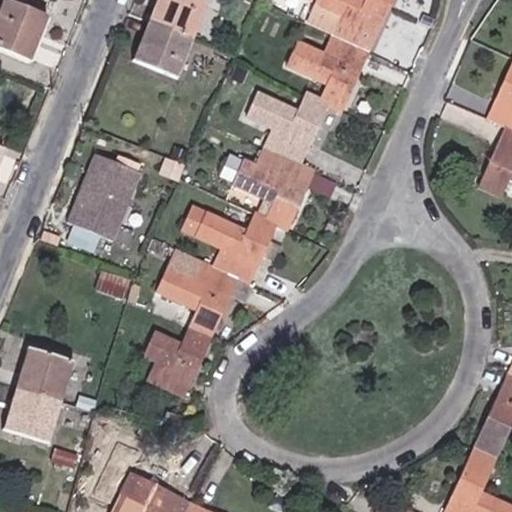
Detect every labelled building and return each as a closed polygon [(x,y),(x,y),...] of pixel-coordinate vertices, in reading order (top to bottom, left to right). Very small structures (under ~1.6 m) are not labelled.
[(197,6),(180,0),(156,0),(144,34),(181,48),(197,6)] [(312,24),(353,42),(361,22),(352,20),(356,10),(365,14),(370,0),(300,0),(319,7),(312,24)] [(43,27),(9,13),(0,31),(0,51),(28,63),(43,27)] [(313,100),(327,106),(340,75),(331,72),(335,63),(345,66),(353,42),(312,24),(303,48),(280,38),(269,64),(308,78),(303,96),(313,100)] [(181,48),(144,34),(129,70),(167,84),(181,48)] [(511,58),(497,95),(506,98),(503,106),(494,102),(485,122),(511,132),(511,58)] [(265,149),(289,160),(298,136),(288,133),(292,125),(302,129),(313,100),(303,96),(290,91),(283,110),(243,94),(234,116),(256,125),(249,142),(265,149)] [(511,132),(485,122),(483,125),(500,132),(492,151),(500,154),(498,163),(489,158),(475,191),(500,202),(507,183),(511,184),(511,132)] [(289,160),(265,149),(257,171),(232,161),(223,186),(260,200),(254,216),(269,222),(278,226),(291,194),(281,191),(285,184),(294,188),(302,165),(289,160)] [(126,179),(95,167),(67,232),(105,250),(115,230),(106,226),(126,179)] [(233,280),(243,284),(253,261),(243,257),(246,249),(257,252),(269,222),(254,216),(241,210),(234,229),(184,210),(175,235),(208,249),(201,266),(233,280)] [(180,333),(206,344),(219,311),(208,306),(211,296),(224,302),(233,280),(201,266),(191,261),(182,286),(156,275),(147,298),(187,314),(180,333)] [(181,373),(193,377),(206,344),(180,333),(174,353),(140,339),(132,362),(151,370),(142,389),(181,405),(189,386),(178,381),(181,373)] [(15,396),(51,409),(64,363),(28,351),(15,396)] [(473,448),(499,459),(511,430),(511,375),(506,374),(499,391),(509,395),(505,404),(495,400),(473,448)] [(15,396),(2,439),(38,449),(51,409),(15,396)] [(455,510),(446,507),(443,511),(466,511),(499,459),(473,448),(451,499),(458,502),(455,510)] [(499,459),(466,511),(511,511),(511,508),(484,497),(499,459)] [(158,511),(163,507),(159,506),(163,495),(129,481),(122,502),(139,509),(137,511),(158,511)] [(168,509),(163,507),(158,511),(187,511),(190,507),(171,499),(168,509)]
